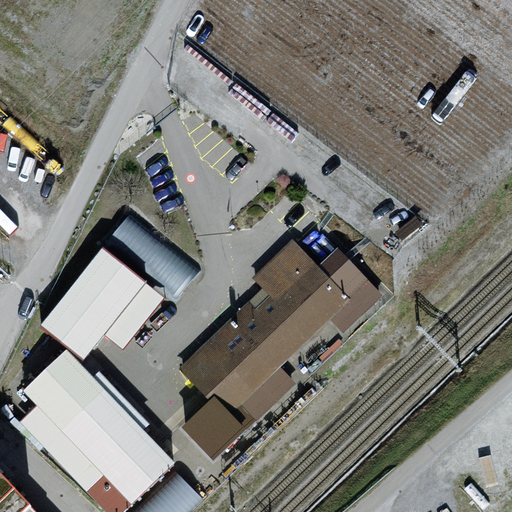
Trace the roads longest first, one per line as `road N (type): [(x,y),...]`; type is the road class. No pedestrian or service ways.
road 1 (unclassified): [(174,0),(0,351)]
road 2 (unknown): [(141,68),(184,155),(237,302)]
road 3 (track): [(511,387),(374,511)]
